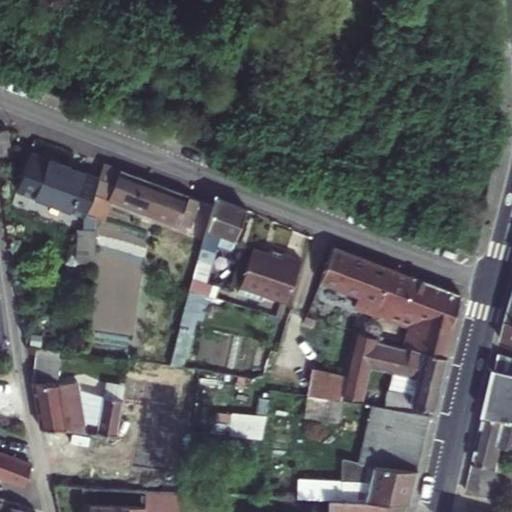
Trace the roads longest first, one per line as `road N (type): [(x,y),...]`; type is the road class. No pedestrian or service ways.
road 1 (residential): [(494,287),(0,98)]
road 2 (residential): [(0,238),(52,511)]
road 3 (tertiary): [(437,511),(494,287)]
